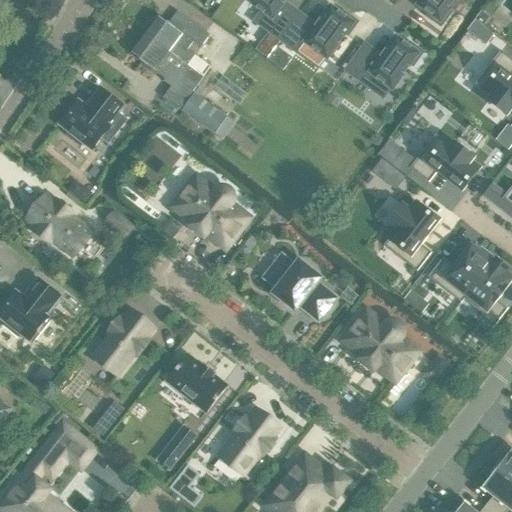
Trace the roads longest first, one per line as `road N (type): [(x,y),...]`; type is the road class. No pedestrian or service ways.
road 1 (residential): [(422,479),(147,266)]
road 2 (residential): [(0,130),(87,0)]
road 3 (residential): [(422,479),(511,365)]
